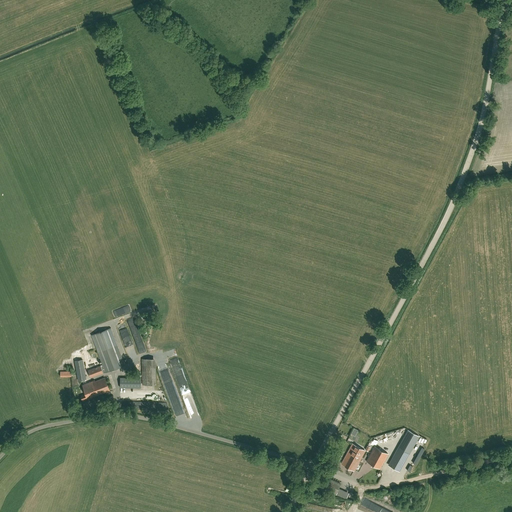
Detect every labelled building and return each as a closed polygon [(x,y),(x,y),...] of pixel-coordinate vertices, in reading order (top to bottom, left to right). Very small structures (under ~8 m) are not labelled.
[(118,325),(122,333),(128,330),(124,322),(118,325)] [(116,340),(111,327),(91,335),(96,347),(103,365),(101,366),(100,365),(88,370),(91,378),(103,373),(106,372),(106,373),(126,365),(116,340)] [(156,358),(141,358),(142,385),(156,384),(156,358)] [(78,381),(87,379),(83,359),(74,361),(78,381)] [(120,388),(141,388),(141,378),(120,377),(120,388)] [(92,382),(97,395),(109,390),(104,378),(92,382)] [(97,395),(92,382),(92,381),(82,385),(86,394),(81,396),(83,401),(97,395)] [(177,400),(177,391),(169,391),(169,400),(177,400)] [(408,430),(388,465),(399,471),(419,436),(408,430)] [(388,436),(385,442),(396,447),(399,442),(388,436)] [(360,459),(365,450),(352,444),(341,464),(354,471),(360,459)] [(380,468),(388,453),(375,446),(366,461),(380,468)] [(416,465),(425,449),(422,447),(413,463),(416,465)] [(329,478),(324,490),(335,495),(338,489),(341,484),(329,478)] [(349,494),(338,489),(335,495),(347,500),(349,494)]
